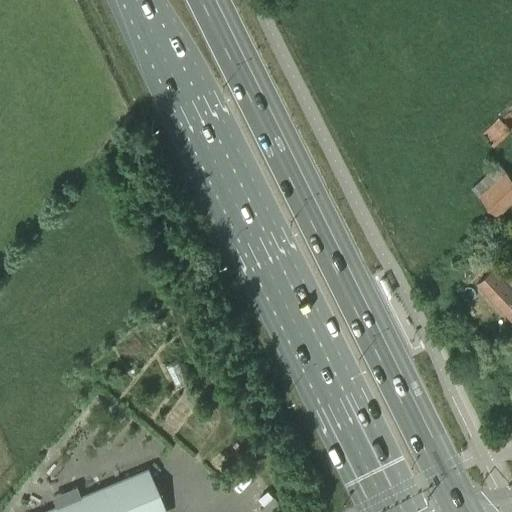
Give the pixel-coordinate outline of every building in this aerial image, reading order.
[(511,102),(480,133),(491,145),(511,125),(511,102)] [(511,178),(498,164),(472,189),(497,215),(511,200),(511,178)] [(489,243),(481,251),(495,266),(503,259),(489,243)] [(493,269),(477,283),(511,320),(511,319),(511,288),(511,287),(511,286),(511,277),(507,272),(501,278),(493,269)] [(59,509),(51,511),(166,511),(150,472),(82,500),(77,488),(55,498),(59,509)] [(274,500),(262,511),(279,511),(283,509),(274,500)]
